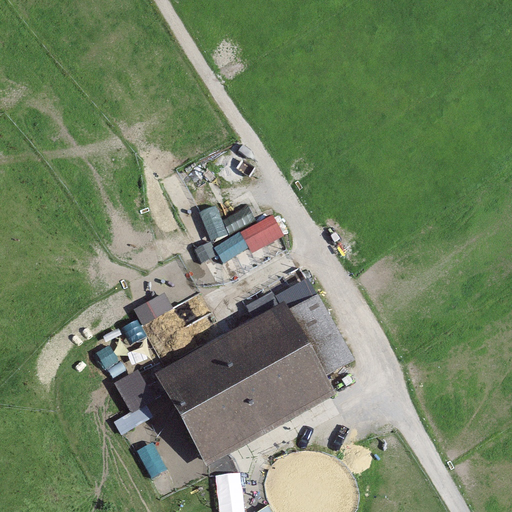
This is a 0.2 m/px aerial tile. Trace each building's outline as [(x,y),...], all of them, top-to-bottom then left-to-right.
[(284,237),(273,217),(241,234),(250,250),(252,254),(284,237)] [(250,250),(241,234),(214,248),(223,264),(250,250)] [(175,310),(167,296),(136,312),(144,326),(175,310)] [(321,296),(290,313),(326,379),(357,363),(321,296)] [(284,307),(157,376),(207,467),(336,397),(326,379),(290,313),(284,307)] [(154,403),(138,373),(116,384),(131,412),(108,423),(116,439),(151,421),(144,408),(154,403)] [(221,471),(223,511),(247,510),(245,470),(221,471)]
